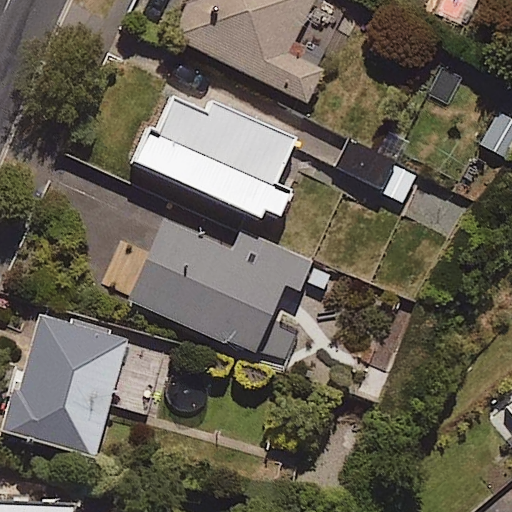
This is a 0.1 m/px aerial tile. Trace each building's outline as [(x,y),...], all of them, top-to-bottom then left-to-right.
[(322,0),(190,0),(168,43),(308,113),(326,78),(291,61),(322,0)] [(211,118),(177,104),(164,136),(145,128),(126,173),(265,231),(269,222),(284,229),(297,198),(282,192),(302,147),(215,110),(211,118)] [(511,120),(493,111),(474,149),(507,165),(511,155),(511,120)] [(303,297),(317,265),(239,233),(230,254),(164,226),(129,309),(258,363),(288,291),(303,297)] [(376,252),(363,286),(390,296),(403,262),(376,252)] [(132,346),(38,320),(4,442),(99,468),(132,346)] [(511,402),(497,414),(511,433),(511,402)]
